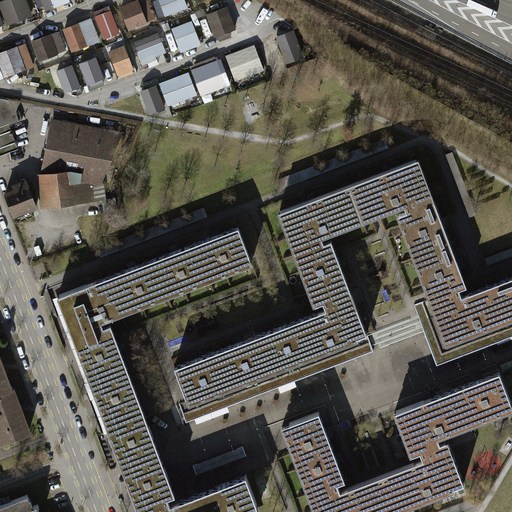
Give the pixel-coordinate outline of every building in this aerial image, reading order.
[(2,0),(0,1),(0,30),(36,16),(29,0),(2,0)] [(66,0),(40,0),(44,9),(67,1),(66,0)] [(142,0),(141,0),(123,6),(130,27),(149,20),(142,0)] [(184,0),(160,0),(167,16),(187,7),(184,0)] [(230,4),(209,12),(218,36),(239,28),(230,4)] [(115,10),(99,16),(107,37),(123,31),(115,10)] [(94,18),(66,27),(73,48),(100,39),(94,18)] [(192,21),(171,29),(181,53),(201,45),(192,21)] [(293,28),(275,37),(278,41),(269,45),(273,54),(276,61),(286,56),(287,58),(289,61),(305,54),(293,28)] [(62,30),(35,40),(42,60),(69,50),(62,30)] [(159,33),(136,43),(143,61),(166,52),(159,33)] [(21,45),(0,53),(8,75),(29,68),(21,45)] [(126,45),(112,50),(122,75),(136,69),(126,45)] [(258,48),(230,57),(238,80),(266,70),(258,48)] [(98,56),(80,64),(89,85),(107,77),(98,56)] [(223,61),(195,71),(204,94),(231,83),(223,61)] [(72,65),(57,71),(65,92),(80,87),(72,65)] [(191,73),(163,83),(170,104),(198,94),(191,73)] [(156,82),(142,87),(151,110),(165,105),(156,82)] [(17,102),(0,98),(0,129),(8,151),(16,148),(9,124),(18,120),(15,112),(17,102)] [(119,133),(52,120),(42,173),(46,205),(93,200),(90,179),(99,181),(119,133)] [(218,349),(172,366),(178,380),(184,395),(192,392),(194,397),(186,400),(189,409),(192,418),(227,405),(244,399),(261,392),(277,386),(295,379),(313,372),(336,363),(327,341),(343,335),(345,340),(337,343),(344,361),(348,359),(371,350),(355,307),(348,310),(345,302),(350,300),(347,292),(349,292),(329,239),(321,242),(317,230),(324,227),(326,232),(336,229),(334,223),(349,217),(352,223),(369,216),(367,211),(383,205),(385,210),(394,207),(392,201),(399,199),(404,211),(403,212),(406,220),(401,222),(403,228),(410,248),(416,246),(422,263),(417,265),(424,283),(426,290),(431,288),(434,296),(419,302),(412,304),(424,336),(435,365),(456,357),(479,348),(473,330),(464,334),(462,328),(478,323),(486,345),(499,340),(511,335),(511,275),(496,282),(467,293),(475,316),(468,318),(457,289),(465,286),(432,201),(431,202),(427,193),(422,195),(416,179),(421,177),(414,158),(393,166),(388,168),(398,193),(390,196),(383,175),(314,201),(322,222),(315,224),(306,200),(278,210),(281,218),(281,220),(287,218),(293,234),(287,236),(291,245),(297,243),(303,259),(297,262),(302,274),(307,287),(312,285),(319,302),(321,301),(333,333),(325,336),(316,311),(310,314),(261,332),(218,349)] [(14,190),(6,193),(13,214),(36,206),(32,197),(35,196),(33,190),(30,191),(26,180),(13,185),(14,190)] [(251,258),(240,228),(95,283),(103,304),(96,307),(88,285),(60,296),(71,325),(85,360),(101,402),(118,447),(128,473),(134,488),(142,511),(259,511),(260,511),(247,476),(178,502),(182,511),(174,511),(169,498),(176,495),(170,477),(163,459),(112,326),(104,328),(98,312),(105,309),(109,318),(136,308),(178,292),(221,276),(244,267),(242,261),(251,258)] [(0,444),(1,447),(33,435),(23,408),(15,387),(13,388),(5,366),(0,353),(0,444)] [(440,422),(442,427),(444,432),(511,406),(510,401),(511,401),(500,371),(431,397),(440,422)] [(420,451),(440,443),(440,442),(435,430),(442,427),(440,422),(433,425),(424,400),(396,410),(400,420),(405,418),(411,434),(406,436),(413,454),(420,451)] [(306,465),(335,454),(319,411),(289,422),(293,431),(287,433),(297,460),(303,457),(305,465),(306,465)] [(429,483),(431,489),(443,484),(445,490),(464,483),(454,456),(447,459),(444,452),(449,450),(446,440),(440,442),(440,443),(420,451),(432,482),(429,483)] [(243,446),(193,465),(197,474),(247,455),(243,446)] [(306,465),(305,465),(300,467),(307,485),(312,483),(315,490),(315,491),(337,482),(338,483),(345,480),(335,454),(306,465)] [(354,511),(370,511),(384,507),(385,511),(387,511),(404,506),(402,500),(418,494),(420,500),(429,496),(427,490),(431,489),(429,483),(425,485),(417,465),(349,491),(356,511),(354,511)] [(315,491),(315,490),(309,492),(313,502),(318,499),(321,507),(316,509),(316,511),(348,511),(338,483),(337,482),(315,491)] [(0,511),(33,511),(32,506),(30,507),(25,495),(8,501),(0,504),(0,511)]
